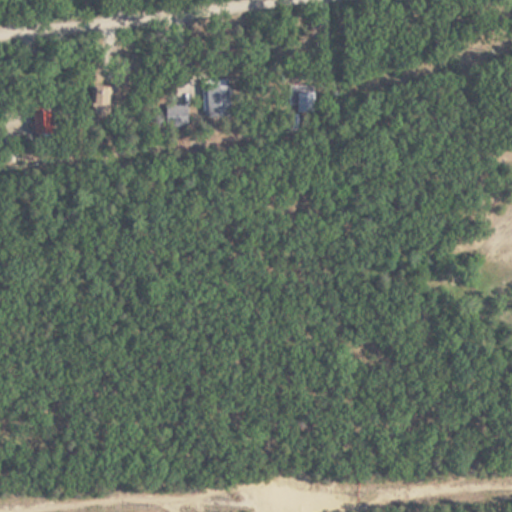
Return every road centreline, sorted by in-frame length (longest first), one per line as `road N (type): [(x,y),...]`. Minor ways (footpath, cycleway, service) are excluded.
road 1 (track): [(511,484),(39,511)]
road 2 (residential): [(0,32),(258,0)]
